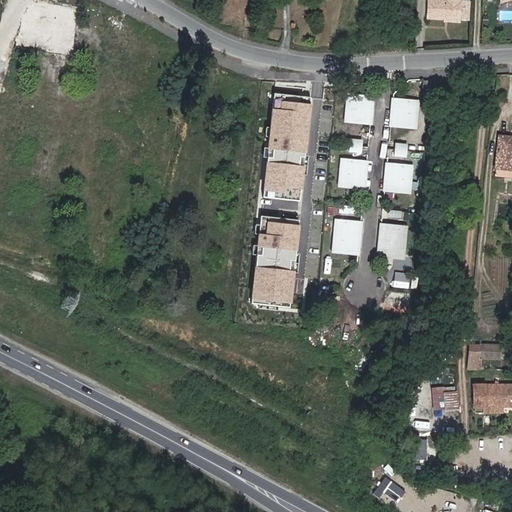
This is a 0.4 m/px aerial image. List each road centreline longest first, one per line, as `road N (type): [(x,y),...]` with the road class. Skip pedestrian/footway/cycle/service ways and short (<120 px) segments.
road 1 (primary): [(0,352),(295,511)]
road 2 (unknown): [(461,336),(480,59)]
road 3 (residential): [(129,0),(284,59),(385,65)]
road 4 (unknown): [(511,87),(494,139),(482,265),(505,305),(495,330)]
road 5 (residential): [(364,291),(385,65)]
